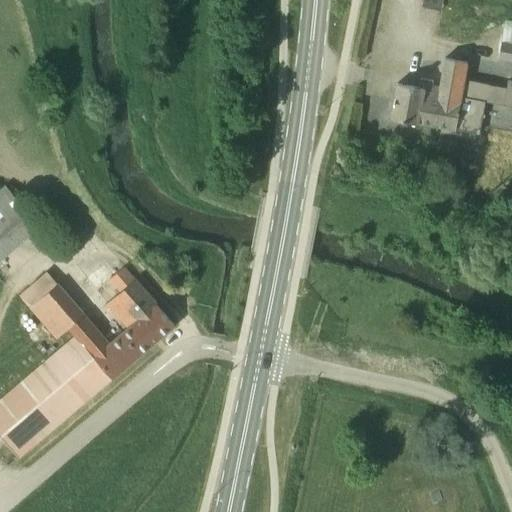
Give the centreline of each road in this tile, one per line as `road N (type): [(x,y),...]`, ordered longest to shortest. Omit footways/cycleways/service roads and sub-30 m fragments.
road 1 (primary): [(259,361),(297,157),(314,0)]
road 2 (unclassified): [(0,509),(184,351),(259,361)]
road 3 (unclassified): [(511,500),(486,437),(464,409),(403,388),(259,361)]
road 4 (primary): [(228,511),(259,361)]
